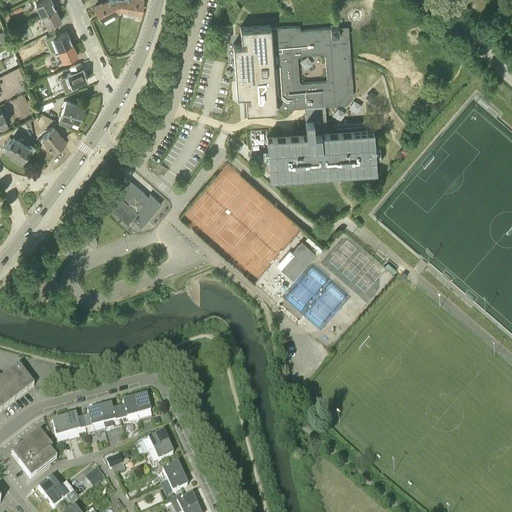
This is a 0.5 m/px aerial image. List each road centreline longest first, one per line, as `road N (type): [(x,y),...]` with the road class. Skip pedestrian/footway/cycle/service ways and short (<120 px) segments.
road 1 (residential): [(216,511),(162,384),(150,379),(58,402),(0,439)]
road 2 (residential): [(96,133),(179,198),(210,162),(227,125)]
